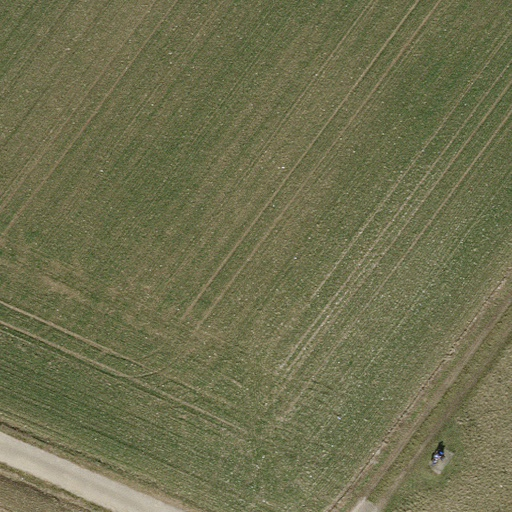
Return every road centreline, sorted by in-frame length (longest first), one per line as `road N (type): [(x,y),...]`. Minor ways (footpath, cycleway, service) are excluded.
road 1 (track): [(511,288),(353,511)]
road 2 (track): [(0,459),(114,511)]
